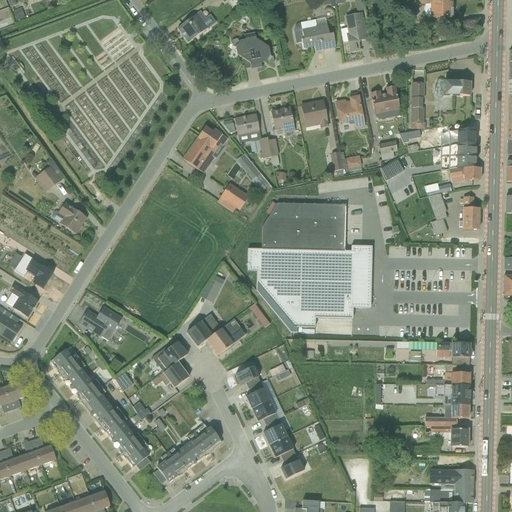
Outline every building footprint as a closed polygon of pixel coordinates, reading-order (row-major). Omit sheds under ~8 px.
[(337,5),(336,0),(305,0),(306,9),(337,5)] [(427,20),(447,20),(447,0),(400,0),(400,7),(427,7),(427,20)] [(190,46),(215,29),(203,12),(178,28),(190,46)] [(350,44),(369,40),(364,16),(345,20),(350,44)] [(454,30),(467,30),(467,20),(454,20),(454,30)] [(303,56),(337,50),(332,26),(299,32),(303,56)] [(242,72),(271,65),(264,33),(235,40),(242,72)] [(436,98),(467,99),(467,84),(437,83),(436,98)] [(404,84),(403,130),(415,130),(416,84),(404,84)] [(372,121),(397,116),(391,88),(367,92),(372,121)] [(338,131),(361,126),(354,96),(331,101),(338,131)] [(299,130),(326,125),(321,101),(295,106),(299,130)] [(272,137),(290,134),(285,108),(267,112),(272,137)] [(235,143),(256,139),(251,116),(231,120),(235,143)] [(180,160),(202,175),(224,141),(202,126),(180,160)] [(458,147),(473,147),(473,132),(461,132),(440,136),(439,150),(458,147)] [(374,144),(374,157),(384,156),(383,144),(374,144)] [(461,170),(473,171),(473,147),(458,147),(439,150),(439,173),(448,172),(461,170)] [(333,152),(324,154),(327,170),(337,168),(333,152)] [(237,155),(230,160),(245,180),(252,175),(237,155)] [(352,157),(339,159),(340,168),(353,166),(352,157)] [(265,158),(256,160),(259,169),(267,167),(265,158)] [(511,162),(504,162),(503,172),(511,172),(511,162)] [(29,177),(40,192),(58,179),(46,164),(29,177)] [(462,183),(478,183),(479,171),(473,171),(461,170),(448,172),(450,184),(462,183)] [(502,183),(511,183),(511,172),(503,172),(502,183)] [(435,219),(438,218),(431,184),(418,187),(426,222),(424,223),(427,235),(439,233),(435,219)] [(232,213),(240,199),(220,187),(212,200),(232,213)] [(502,214),(511,214),(511,197),(502,197),(502,214)] [(343,207),(275,206),(261,229),(260,252),(343,254),(343,207)] [(78,235),(88,220),(66,207),(57,222),(78,235)] [(457,231),(474,232),(475,209),(458,209),(457,231)] [(343,254),(260,252),(246,252),(246,274),(255,275),(255,293),(289,335),(313,336),(314,321),(351,322),(352,311),(369,311),(371,249),(350,249),(349,254),(343,254)] [(28,259),(17,276),(42,292),(53,275),(28,259)] [(501,273),(511,273),(511,261),(501,261),(501,273)] [(511,279),(501,279),(500,289),(511,289),(511,279)] [(29,320),(40,303),(14,286),(3,302),(29,320)] [(500,300),(511,300),(511,289),(500,289),(500,300)] [(80,326),(111,343),(124,320),(93,303),(80,326)] [(253,311),(250,313),(255,323),(259,321),(253,311)] [(0,336),(14,344),(24,328),(0,313),(0,336)] [(200,341),(217,329),(207,315),(180,333),(191,347),(200,341)] [(212,357),(242,337),(230,321),(217,329),(200,341),(212,357)] [(181,364),(191,358),(179,343),(153,361),(165,375),(181,364)] [(401,343),(400,351),(410,352),(411,343),(401,343)] [(430,359),(443,359),(443,345),(429,345),(430,359)] [(448,365),(469,366),(469,346),(448,345),(448,365)] [(54,362),(61,369),(75,358),(69,350),(54,362)] [(402,353),(402,363),(412,363),(412,353),(402,353)] [(61,369),(67,377),(81,366),(75,358),(61,369)] [(193,381),(181,364),(165,375),(178,392),(193,381)] [(277,365),(264,369),(268,381),(280,377),(277,365)] [(67,377),(73,385),(87,374),(81,366),(67,377)] [(247,391),(260,385),(252,369),(234,377),(239,388),(244,386),(247,391)] [(73,385),(79,393),(94,382),(87,374),(73,385)] [(445,374),(444,388),(465,388),(465,375),(445,374)] [(79,393),(85,401),(100,390),(94,382),(79,393)] [(14,405),(29,400),(23,383),(8,389),(14,405)] [(244,399),(250,412),(268,403),(260,385),(247,391),(250,397),(244,399)] [(444,401),(464,401),(465,388),(444,388),(444,401)] [(0,410),(14,405),(8,389),(0,391),(0,410)] [(85,401),(91,409),(106,398),(100,390),(85,401)] [(91,409),(98,417),(112,406),(106,398),(91,409)] [(132,401),(126,407),(137,418),(143,413),(132,401)] [(264,427),(277,421),(268,403),(250,412),(256,424),(262,422),(264,427)] [(98,417),(104,425),(118,413),(112,406),(98,417)] [(440,420),(464,420),(464,407),(441,406),(440,420)] [(104,425),(110,433),(124,421),(118,413),(104,425)] [(135,419),(131,414),(126,418),(130,423),(135,419)] [(110,433),(116,441),(131,429),(124,421),(110,433)] [(268,448),(286,439),(277,421),(264,427),(267,432),(262,435),(268,448)] [(205,457),(224,442),(211,424),(191,439),(205,457)] [(423,427),(422,437),(434,438),(434,434),(442,434),(442,429),(423,427)] [(116,441),(122,448),(137,437),(131,429),(116,441)] [(444,448),(464,449),(464,430),(444,430),(444,448)] [(122,448),(128,456),(143,445),(137,437),(122,448)] [(205,457),(191,439),(174,452),(188,470),(205,457)] [(282,463),(294,457),(286,439),(268,448),(274,460),(279,458),(282,463)] [(128,456),(134,464),(149,453),(143,445),(128,456)] [(44,467),(59,461),(54,447),(38,453),(44,467)] [(169,484),(188,470),(174,452),(155,466),(169,484)] [(28,473),(44,467),(38,453),(23,459),(28,473)] [(134,464),(141,472),(155,461),(149,453),(134,464)] [(284,482),(302,473),(294,457),(282,463),(284,468),(279,471),(284,482)] [(13,479),(28,473),(23,459),(7,465),(13,479)] [(0,483),(13,479),(7,465),(0,467),(0,483)] [(439,487),(439,492),(471,493),(471,474),(427,472),(427,486),(439,487)] [(463,506),(471,506),(471,493),(439,492),(423,492),(422,504),(431,505),(463,506)] [(97,511),(105,511),(113,509),(108,494),(93,499),(97,511)] [(81,511),(97,511),(93,499),(78,504),(81,511)] [(300,511),(313,511),(314,503),(296,502),(296,510),(300,511)] [(380,502),(380,511),(396,511),(397,502),(380,502)]
